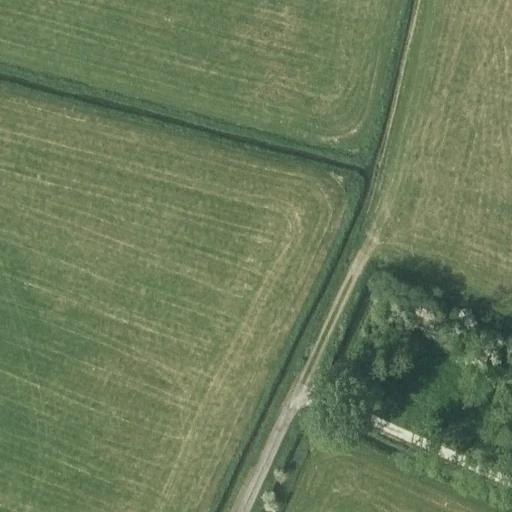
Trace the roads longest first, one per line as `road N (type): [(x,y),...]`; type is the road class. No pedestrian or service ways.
road 1 (track): [(245,511),(349,287)]
road 2 (track): [(301,390),(511,483)]
